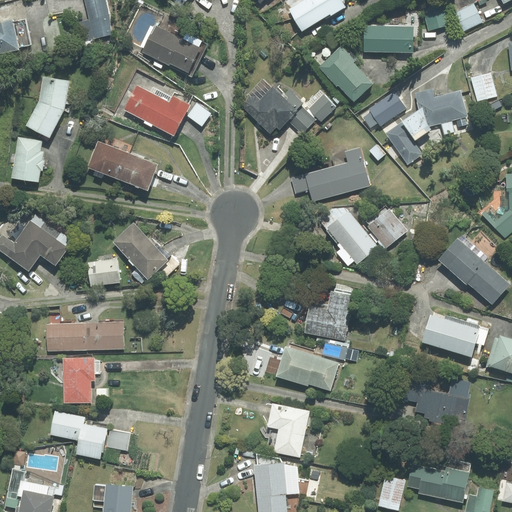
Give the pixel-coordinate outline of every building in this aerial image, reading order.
[(78,23),(82,41),(110,34),(109,15),(105,0),(85,0),(90,20),(78,23)] [(306,0),(291,10),(305,32),(334,15),(349,5),(345,0),(306,0)] [(474,4),(456,13),(464,31),(482,22),(474,4)] [(444,5),(423,10),(429,30),(450,25),(444,5)] [(12,22),(12,19),(0,21),(0,53),(20,50),(19,47),(30,44),(25,19),(12,22)] [(143,49),(142,52),(191,76),(207,44),(186,34),(184,39),(156,26),(155,28),(152,26),(142,48),(143,49)] [(365,26),(364,51),(413,52),(413,27),(365,26)] [(341,46),(319,67),(336,86),(338,84),(354,101),(373,83),(354,63),(355,61),(341,46)] [(497,96),(491,73),(471,78),(478,101),(497,96)] [(68,112),(72,95),(67,92),(69,82),(44,77),(40,102),(27,125),(49,137),(63,110),(68,112)] [(155,95),(137,85),(124,110),(174,136),(190,105),(158,89),(155,95)] [(300,105),(302,103),(289,90),(283,96),(273,87),(260,100),(256,96),(249,97),(244,102),(244,109),(270,134),(276,127),(279,130),(288,121),(297,111),(296,110),(300,105)] [(415,92),(419,110),(386,133),(408,165),(423,154),(414,141),(431,129),(429,127),(442,123),(444,134),(454,132),(451,120),(467,116),(461,90),(435,97),(432,88),(415,92)] [(320,90),(305,105),(321,121),(336,107),(320,90)] [(378,122),(381,125),(405,108),(394,93),(370,110),(371,112),(378,122)] [(211,113),(197,103),(188,116),(202,126),(211,113)] [(296,110),(297,111),(288,121),(302,134),(315,120),(300,105),(296,110)] [(371,112),(363,117),(371,127),(378,122),(371,112)] [(41,142),(19,138),(13,177),(38,181),(40,171),(42,171),(44,160),(42,160),(43,152),(40,152),(41,142)] [(119,179),(129,153),(98,141),(88,167),(119,179)] [(349,163),(334,167),(342,193),(371,185),(360,147),(345,151),(349,163)] [(157,164),(129,153),(119,179),(147,190),(157,164)] [(334,167),(306,174),(310,189),(313,201),(342,193),(334,167)] [(483,213),(505,239),(511,232),(511,173),(507,174),(507,190),(500,190),(501,207),(496,212),(491,206),(483,213)] [(310,189),(306,174),(292,178),(296,193),(310,189)] [(370,225),(368,226),(386,248),(407,231),(386,205),(367,221),(370,225)] [(354,260),(357,264),(378,247),(345,208),(332,209),(318,218),(341,250),(337,252),(348,265),(354,260)] [(14,243),(2,235),(0,238),(0,250),(29,270),(40,254),(55,265),(75,238),(37,211),(14,243)] [(134,224),(114,242),(148,279),(167,260),(134,224)] [(468,283),(492,304),(510,284),(484,261),(488,257),(461,234),(439,260),(466,284),(468,283)] [(116,259),(88,262),(91,286),(119,282),(116,259)] [(305,332),(344,339),(354,288),(336,285),(335,292),(331,291),(328,310),(310,307),(305,332)] [(422,342),(471,356),(475,343),(484,345),(488,330),(445,317),(445,319),(430,315),(422,342)] [(86,323),(87,350),(124,348),(123,322),(86,323)] [(87,350),(86,323),(47,324),(48,351),(87,350)] [(511,339),(500,335),(499,339),(495,337),(486,365),(511,372),(511,339)] [(285,347),(276,376),(308,385),(308,384),(331,391),(339,363),(285,347)] [(91,403),(91,381),(95,381),(95,375),(100,374),(100,361),(94,361),(94,358),(53,358),(53,372),(64,382),(64,403),(91,403)] [(418,402),(416,411),(426,413),(425,417),(430,418),(429,421),(446,424),(448,417),(466,420),(471,394),(468,393),(471,383),(452,379),(449,394),(408,386),(405,399),(418,402)] [(300,457),(309,411),(273,404),(266,437),(269,438),(267,447),(274,449),(274,452),(300,457)] [(79,440),(82,424),(84,417),(55,411),(50,435),(79,440)] [(106,435),(108,428),(106,428),(107,424),(87,420),(86,425),(82,424),(79,440),(76,454),(100,458),(101,452),(103,452),(104,446),(106,435)] [(106,435),(104,446),(127,450),(130,434),(110,430),(109,435),(106,435)] [(258,465),(254,465),(258,511),(296,511),(300,494),(306,495),(308,482),(299,479),(297,467),(283,464),(280,458),(257,454),(258,465)] [(420,488),(419,493),(463,502),(471,464),(449,459),(439,470),(412,464),(408,486),(420,488)] [(511,463),(505,462),(502,479),(507,480),(502,502),(511,503),(511,463)] [(17,508),(16,511),(49,511),(53,494),(62,496),(64,487),(25,479),(26,472),(13,469),(6,505),(17,508)] [(405,481),(386,476),(379,506),(398,510),(405,481)] [(104,508),(103,511),(136,511),(137,509),(131,509),(133,487),(106,485),(106,486),(95,485),(93,507),(104,508)] [(477,496),(469,494),(466,511),(469,511),(489,511),(494,491),(478,488),(477,496)]
